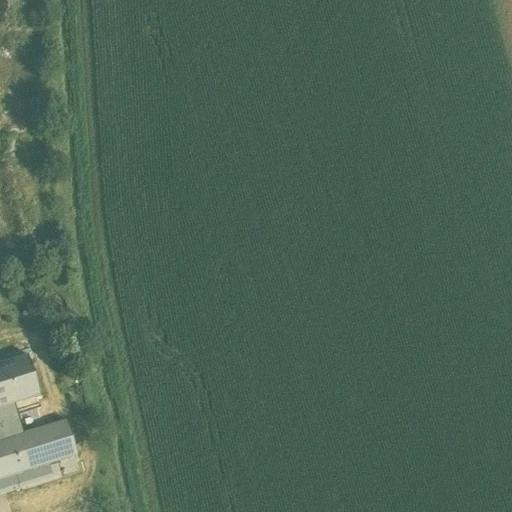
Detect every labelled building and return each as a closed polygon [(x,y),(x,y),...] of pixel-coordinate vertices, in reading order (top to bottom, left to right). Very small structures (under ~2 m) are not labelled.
[(45,280),(19,283),(21,297),(46,294),(45,280)] [(15,359),(0,364),(0,408),(10,405),(28,399),(15,359)] [(10,405),(0,408),(0,427),(15,423),(10,405)] [(0,441),(0,477),(1,479),(75,456),(64,422),(19,436),(0,441)] [(15,423),(0,427),(0,441),(19,436),(15,423)]
